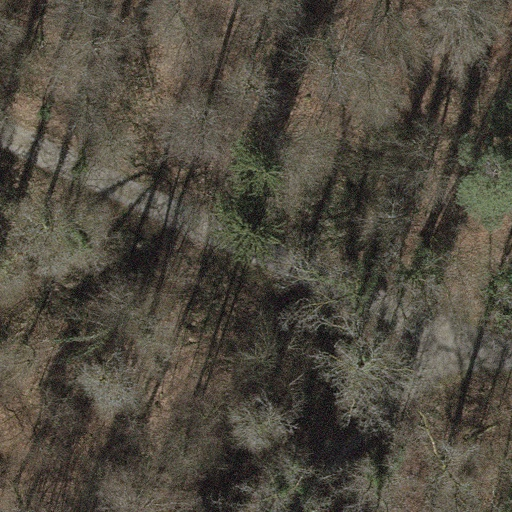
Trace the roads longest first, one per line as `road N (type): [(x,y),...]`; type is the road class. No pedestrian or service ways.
road 1 (track): [(0,120),(511,360)]
road 2 (track): [(448,335),(296,511)]
